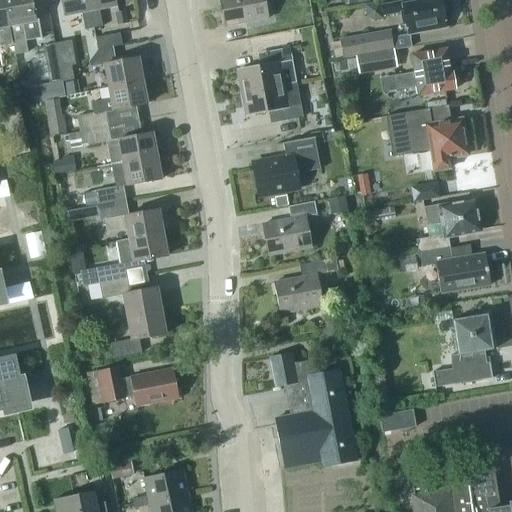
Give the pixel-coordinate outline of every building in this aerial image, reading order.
[(0,0),(0,32),(3,46),(11,45),(3,0),(0,0)] [(41,39),(37,19),(36,19),(36,20),(34,21),(29,0),(3,0),(11,45),(41,39)] [(60,0),(63,17),(80,13),(84,31),(93,29),(86,0),(60,0)] [(86,0),(93,29),(101,27),(98,10),(115,6),(113,0),(86,0)] [(220,0),(226,26),(267,19),(263,0),(220,0)] [(380,6),(379,3),(363,5),(365,16),(373,21),(382,19),(382,16),(403,12),(405,21),(403,24),(404,30),(407,32),(408,35),(445,28),(442,14),(444,12),(443,6),(440,4),(439,0),(435,0),(404,6),(403,2),(380,6)] [(125,11),(114,13),(116,26),(127,23),(125,11)] [(96,49),(98,49),(112,47),(121,45),(119,33),(94,38),(96,49)] [(390,38),(374,41),(373,35),(340,41),(343,58),(392,49),(390,38)] [(74,65),(69,42),(54,45),(61,83),(73,80),(70,66),(74,65)] [(54,45),(42,47),(49,85),(61,83),(54,45)] [(103,65),(107,88),(141,82),(137,59),(115,63),(112,47),(98,49),(98,50),(88,62),(89,68),(103,65)] [(238,70),(243,93),(282,85),(295,83),(288,48),(263,53),(265,65),(238,70)] [(357,69),(358,71),(395,64),(392,50),(355,57),(355,59),(357,69)] [(415,87),(417,97),(421,96),(423,98),(429,97),(431,94),(453,90),(453,89),(456,85),(455,77),(454,77),(450,74),(446,50),(410,56),(413,73),(394,76),(397,91),(415,87)] [(346,60),(337,61),(339,73),(348,71),(346,61),(346,60)] [(0,77),(0,89),(2,95),(15,90),(10,74),(0,77)] [(104,113),(145,106),(141,82),(107,88),(109,99),(91,103),(93,115),(77,118),(79,131),(106,127),(104,113)] [(282,85),(243,93),(247,115),(275,110),(277,123),(302,118),(299,105),(295,83),(282,85)] [(392,157),(430,151),(434,173),(450,170),(448,159),(466,156),(460,121),(450,123),(447,107),(385,118),(392,157)] [(4,114),(13,155),(27,152),(18,109),(3,113),(3,114),(4,114)] [(47,118),(50,136),(62,134),(59,116),(47,118)] [(80,133),(82,146),(109,141),(106,127),(79,131),(80,133)] [(80,133),(67,135),(69,148),(82,146),(80,133)] [(107,142),(111,165),(155,158),(151,135),(107,142)] [(299,190),(296,175),(320,171),(314,139),(315,139),(315,138),(282,144),(282,145),(283,145),(285,158),(251,164),(258,198),(299,190)] [(54,175),(75,172),(72,158),(52,162),(54,175)] [(111,165),(113,179),(125,177),(126,186),(159,181),(155,158),(111,165)] [(411,188),(413,202),(439,197),(437,184),(411,188)] [(95,192),(83,194),(85,208),(97,206),(124,202),(122,187),(115,188),(95,192)] [(285,196),(274,198),(276,208),(287,206),(285,196)] [(344,197),(327,200),(330,215),(347,212),(344,197)] [(125,228),(127,240),(162,234),(158,211),(127,217),(124,202),(97,206),(100,221),(103,221),(105,231),(125,228)] [(476,218),(473,202),(448,206),(448,204),(423,208),(426,227),(440,225),(442,237),(416,241),(418,254),(449,249),(447,237),(478,231),(478,228),(480,226),(479,220),(476,218)] [(264,225),(269,256),(311,248),(305,217),(315,215),(313,203),(287,208),(290,220),(264,225)] [(370,221),(394,217),(393,209),(369,213),(370,221)] [(77,210),(66,212),(67,222),(79,220),(77,210)] [(116,242),(119,265),(84,271),(78,273),(78,275),(81,287),(127,278),(124,264),(166,256),(162,234),(127,240),(116,242)] [(439,293),(489,285),(484,254),(451,259),(449,249),(418,254),(420,266),(435,264),(439,293)] [(414,255),(398,258),(400,269),(416,267),(414,255)] [(335,260),(324,262),(299,266),(301,279),(275,283),(280,315),(322,307),(316,276),(337,272),(335,260)] [(122,295),(126,318),(160,312),(155,289),(130,294),(127,278),(81,287),(83,302),(122,295)] [(0,411),(16,408),(14,400),(24,398),(19,375),(15,355),(0,358),(0,292),(0,291),(0,411)] [(160,312),(126,318),(130,340),(111,343),(114,358),(141,353),(138,340),(164,335),(160,312)] [(432,375),(434,389),(492,378),(487,351),(492,350),(486,315),(451,322),(458,356),(450,357),(453,371),(432,375)] [(355,462),(338,370),(320,373),(317,360),(296,364),(294,353),(269,358),(274,388),(284,386),(290,417),(274,420),(284,470),(320,463),(321,468),(355,462)] [(177,401),(171,370),(130,378),(130,380),(120,382),(117,368),(96,372),(102,406),(123,401),(123,400),(133,399),(135,409),(177,401)] [(379,417),(382,434),(414,428),(411,411),(379,417)] [(73,452),(67,426),(57,429),(63,454),(73,452)] [(111,480),(133,475),(130,462),(109,467),(111,480)] [(147,503),(185,494),(180,470),(142,479),(146,496),(131,499),(133,509),(148,505),(147,503)] [(493,470),(412,483),(414,496),(412,496),(414,511),(511,511),(511,504),(509,505),(509,507),(499,508),(493,470)] [(92,492),(53,500),(55,511),(102,511),(105,511),(103,502),(94,504),(92,492)] [(149,511),(189,511),(185,494),(147,503),(148,505),(149,511)]
